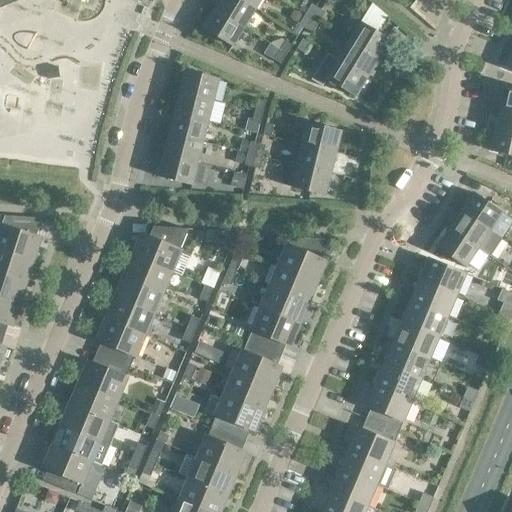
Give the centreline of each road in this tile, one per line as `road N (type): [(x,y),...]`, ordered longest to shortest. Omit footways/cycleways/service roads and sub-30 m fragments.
road 1 (residential): [(261,511),(349,303),(434,148),(476,0)]
road 2 (residential): [(0,477),(119,189),(135,110),(180,0)]
